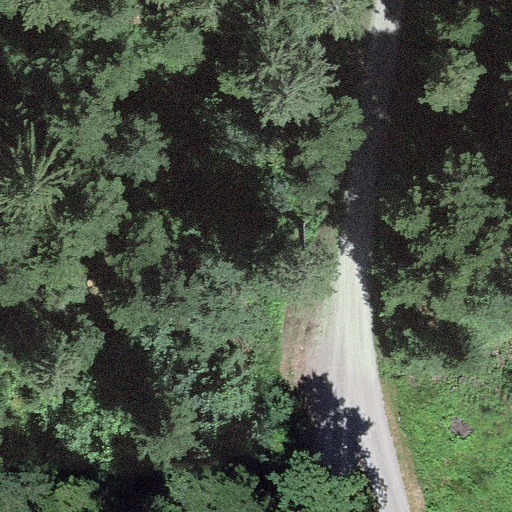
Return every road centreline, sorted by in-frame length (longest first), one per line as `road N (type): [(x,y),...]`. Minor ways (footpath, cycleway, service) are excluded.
road 1 (track): [(386,0),(349,347)]
road 2 (track): [(349,347),(406,511)]
road 3 (track): [(349,347),(345,511)]
